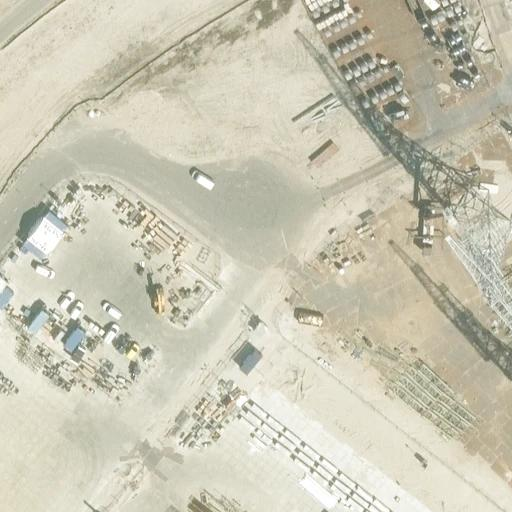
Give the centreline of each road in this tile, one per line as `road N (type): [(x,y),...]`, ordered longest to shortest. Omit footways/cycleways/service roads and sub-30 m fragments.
road 1 (unknown): [(142,408),(261,264),(339,185),(511,75)]
road 2 (unclassified): [(0,228),(73,134),(261,264)]
road 3 (unknown): [(142,408),(73,380),(52,385),(0,457)]
road 4 (unknown): [(306,511),(205,431)]
